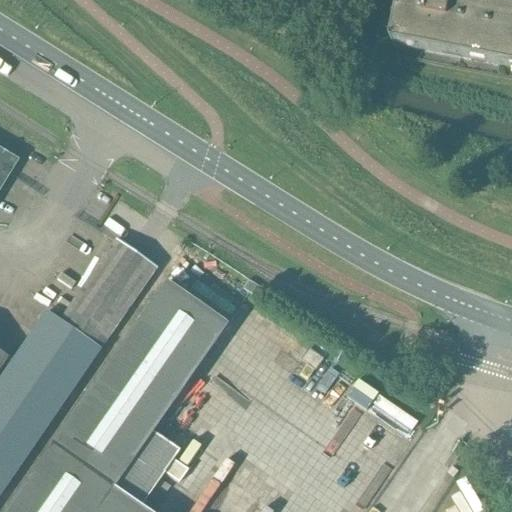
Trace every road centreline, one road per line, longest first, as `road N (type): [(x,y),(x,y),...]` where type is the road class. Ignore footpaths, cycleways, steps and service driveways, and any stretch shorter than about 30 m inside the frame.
road 1 (secondary): [(511,321),(365,259),(0,30)]
road 2 (unclassified): [(511,468),(483,413),(511,344)]
